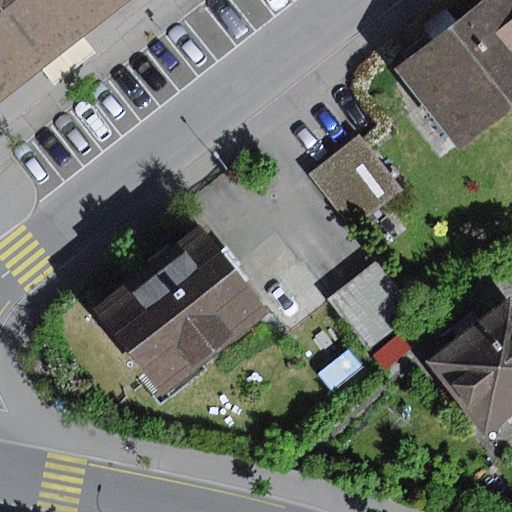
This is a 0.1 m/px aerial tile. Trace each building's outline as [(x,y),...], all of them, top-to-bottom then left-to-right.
[(0,0),(0,106),(140,0),(0,0)] [(511,0),(490,0),(397,74),(458,151),(511,109),(511,0)] [(362,137),(310,174),(351,230),(403,193),(362,137)] [(201,228),(94,310),(161,397),(268,315),(201,228)] [(378,261),(331,298),(368,347),(416,310),(378,261)] [(511,301),(426,366),(482,439),(511,416),(511,301)]
